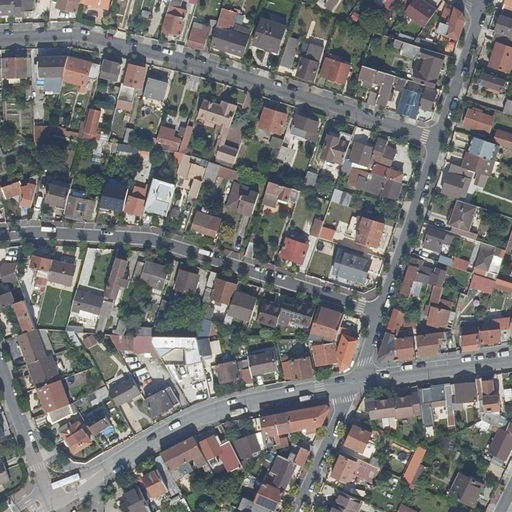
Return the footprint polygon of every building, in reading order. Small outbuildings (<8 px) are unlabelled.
[(15,16),(22,16),(21,12),(21,0),(0,0),(0,14),(15,14),(15,16)] [(31,0),(21,0),(21,12),(32,11),(31,0)] [(58,0),(57,7),(76,12),(79,0),(58,0)] [(82,0),(82,2),(109,9),(111,0),(82,0)] [(183,37),(187,20),(189,11),(182,9),(183,3),(171,0),(170,0),(163,32),(183,37)] [(329,0),(326,6),(336,13),(341,6),(337,3),(339,0),(329,0)] [(413,0),(395,0),(396,0),(395,0),(401,0),(404,2),(401,6),(407,10),(413,0)] [(422,0),(413,0),(407,10),(404,13),(425,28),(437,11),(422,0)] [(511,0),(506,0),(503,11),(504,11),(511,13),(511,0)] [(240,54),(244,55),(250,39),(245,37),(236,34),(237,34),(228,31),(231,24),(234,25),(238,13),(235,12),(223,8),(218,22),(214,36),(211,45),(240,54)] [(459,41),(465,22),(462,15),(456,10),(455,13),(451,12),(452,10),(446,8),(437,33),(439,34),(459,41)] [(357,22),(361,16),(353,10),(349,17),(357,22)] [(497,32),(494,41),(498,42),(511,47),(511,13),(504,11),(502,17),(501,17),(496,31),(497,32)] [(254,45),(263,48),(264,45),(279,49),(287,26),(263,18),(254,45)] [(209,35),(214,36),(218,22),(211,20),(209,27),(204,26),(202,30),(193,28),(188,46),(203,49),(206,39),(208,40),(209,35)] [(395,33),(394,39),(395,39),(413,45),(416,40),(395,33)] [(291,38),(281,65),(291,69),(300,41),(291,38)] [(438,45),(417,38),(416,40),(413,45),(436,52),(438,45)] [(418,72),(415,82),(428,86),(435,88),(446,55),(436,52),(413,45),(395,39),(393,47),(402,49),(400,55),(416,60),(417,58),(422,57),(426,59),(421,73),(418,72)] [(510,73),(511,65),(511,47),(498,42),(490,66),(510,73)] [(37,62),(37,76),(44,76),(63,76),(68,56),(40,57),(40,61),(37,62)] [(89,75),(98,78),(101,64),(68,56),(63,76),(63,80),(82,84),(80,91),(85,92),(89,75)] [(304,58),(298,76),(314,81),(321,59),(313,56),(312,61),(304,58)] [(2,58),(1,58),(2,75),(7,75),(7,77),(27,77),(26,57),(6,58),(2,58)] [(328,59),(322,76),(346,84),(351,67),(328,59)] [(122,64),(105,60),(100,77),(118,81),(122,64)] [(148,69),(146,68),(130,65),(129,68),(127,67),(122,83),(121,88),(120,93),(119,96),(128,98),(129,96),(130,96),(131,91),(135,92),(136,86),(143,88),(147,75),(146,75),(148,69)] [(373,92),(369,104),(376,106),(377,103),(385,105),(387,99),(392,101),(394,94),(389,92),(391,87),(390,87),(391,82),(398,84),(396,90),(404,92),(408,80),(364,66),(360,78),(365,80),(363,86),(371,88),(373,82),(382,85),(379,94),(373,92)] [(483,74),(480,84),(502,92),(505,81),(483,74)] [(168,85),(149,80),(144,96),(164,101),(168,85)] [(408,80),(404,92),(397,113),(417,120),(421,107),(427,89),(428,86),(415,82),(408,80)] [(434,91),(427,89),(421,107),(431,111),(437,92),(434,91)] [(198,117),(218,124),(222,125),(229,103),(226,102),(224,106),(222,105),(204,100),(198,117)] [(222,125),(230,128),(237,106),(229,103),(222,125)] [(435,112),(431,111),(421,107),(417,120),(426,122),(432,119),(435,112)] [(86,131),(85,131),(83,138),(99,140),(100,134),(95,133),(101,111),(91,109),(86,131)] [(267,109),(260,127),(281,134),(288,115),(267,109)] [(470,111),(465,126),(489,134),(495,119),(492,118),(487,117),(482,115),(483,112),(474,109),(473,112),(470,111)] [(320,123),(297,116),(291,134),(306,139),(309,131),(316,133),(320,123)] [(180,135),(184,136),(188,125),(189,119),(185,118),(180,135)] [(79,134),(78,138),(83,139),(83,138),(85,131),(87,123),(82,122),(79,134)] [(193,127),(188,125),(184,136),(179,153),(184,154),(191,156),(193,152),(186,150),(193,127)] [(216,149),(219,150),(221,145),(224,146),(230,128),(222,125),(218,135),(220,135),(221,136),(220,140),(219,140),(216,149)] [(67,130),(52,126),(50,131),(78,138),(79,134),(66,131),(67,130)] [(176,130),(161,126),(158,139),(156,145),(155,149),(161,150),(163,145),(177,149),(180,139),(174,137),(176,130)] [(131,145),(135,129),(127,127),(122,144),(131,145)] [(309,131),(306,139),(317,143),(320,134),(316,133),(309,131)] [(511,136),(498,131),(493,144),(511,150),(511,136)] [(322,158),(343,164),(348,150),(351,142),(340,139),(342,135),(331,132),(322,158)] [(340,139),(351,142),(353,135),(343,132),(342,135),(340,139)] [(34,135),(35,145),(39,147),(45,152),(47,143),(34,135)] [(269,147),(273,148),(280,151),(282,147),(284,140),(273,137),(269,147)] [(374,165),(379,167),(389,170),(386,178),(401,183),(403,174),(391,170),(397,150),(387,147),(388,142),(379,139),(375,149),(370,164),(374,165)] [(102,148),(117,151),(117,150),(119,143),(107,141),(104,141),(102,148)] [(117,150),(138,154),(139,152),(140,147),(131,145),(122,144),(119,143),(117,150)] [(370,164),(375,149),(357,143),(354,152),(350,161),(369,167),(370,164)] [(219,150),(216,158),(234,164),(239,151),(224,146),(221,145),(219,150)] [(42,167),(45,152),(39,147),(34,165),(42,167)] [(288,149),(282,147),(280,151),(278,158),(278,159),(284,161),(288,149)] [(271,156),(278,158),(280,151),(273,148),(271,156)] [(152,156),(160,158),(163,150),(161,150),(155,149),(154,149),(152,154),(152,156)] [(367,172),(369,167),(350,161),(354,152),(348,150),(343,164),(367,172)] [(469,153),(463,168),(469,170),(472,171),(477,173),(487,176),(489,177),(494,161),(469,153)] [(190,196),(197,199),(202,183),(209,162),(191,156),(184,154),(182,160),(178,174),(197,180),(196,184),(194,186),(190,196)] [(216,158),(214,164),(221,166),(232,170),(234,164),(216,158)] [(494,161),(489,177),(494,179),(499,163),(494,161)] [(214,187),(217,176),(221,166),(214,164),(209,162),(202,183),(214,187)] [(283,164),(276,162),(273,173),(279,175),(283,164)] [(369,179),(371,173),(367,172),(343,164),(341,172),(350,175),(348,184),(396,199),(401,184),(386,179),(385,184),(369,179)] [(465,191),(469,179),(466,178),(469,170),(463,168),(452,164),(442,192),(459,198),(462,190),(465,191)] [(221,166),(217,176),(236,182),(237,181),(240,172),(232,170),(221,166)] [(379,167),(376,175),(386,178),(389,170),(379,167)] [(325,169),(323,176),(335,180),(337,173),(325,169)] [(311,193),(317,174),(309,171),(302,190),(311,193)] [(33,176),(31,185),(37,186),(40,173),(33,176)] [(484,184),(487,176),(477,173),(475,181),(484,184)] [(24,191),(20,180),(1,187),(0,187),(0,195),(0,196),(5,194),(7,198),(24,191)] [(53,180),(52,184),(70,189),(71,185),(53,180)] [(123,210),(127,195),(125,194),(125,193),(121,192),(121,194),(109,191),(112,181),(108,180),(105,190),(106,190),(103,206),(123,210)] [(253,186),(237,181),(236,182),(229,203),(245,209),(244,211),(252,214),(260,191),(253,189),(253,186)] [(279,198),(296,204),(300,191),(270,181),(263,203),(276,207),(279,198)] [(146,208),(167,214),(175,188),(153,182),(152,186),(146,208)] [(56,207),(65,209),(70,189),(52,184),(47,201),(57,203),(56,207)] [(126,211),(143,216),(146,208),(152,186),(147,185),(146,190),(135,187),(132,197),(130,197),(126,211)] [(352,195),(335,189),(331,201),(348,207),(352,195)] [(23,207),(32,209),(35,194),(29,193),(26,192),(23,207)] [(71,196),(66,214),(90,220),(94,202),(71,196)] [(468,232),(477,207),(458,201),(455,209),(457,210),(451,226),(468,232)] [(99,211),(95,224),(102,224),(106,213),(99,211)] [(192,229),(195,230),(205,233),(215,236),(221,219),(198,212),(192,229)] [(363,215),(358,230),(363,232),(361,239),(382,246),(389,224),(363,215)] [(310,235),(318,238),(322,227),(324,222),(316,219),(310,235)] [(336,232),(322,227),(318,238),(332,242),(336,232)] [(430,230),(424,247),(429,249),(439,253),(442,244),(445,235),(430,230)] [(258,235),(253,233),(245,256),(252,258),(257,244),(255,244),(258,235)] [(451,247),(454,237),(445,235),(442,244),(451,247)] [(287,238),(281,257),(302,264),(308,245),(287,238)] [(496,257),(500,258),(504,259),(506,253),(506,252),(499,249),(496,257)] [(334,273),(352,278),(353,276),(365,280),(371,261),(341,251),(334,273)] [(482,251),(474,275),(496,282),(497,279),(501,268),(497,266),(491,264),(494,255),(482,251)] [(37,288),(45,290),(48,280),(53,260),(34,255),(31,266),(39,268),(37,276),(41,277),(37,288)] [(441,256),(438,263),(466,272),(468,266),(441,256)] [(421,270),(423,262),(413,258),(406,278),(416,282),(423,283),(430,285),(433,286),(436,286),(441,288),(446,273),(437,270),(435,275),(432,274),(431,277),(424,275),(420,274),(418,273),(419,269),(421,270)] [(112,279),(110,279),(105,296),(116,299),(120,286),(123,287),(125,280),(122,279),(127,262),(118,259),(112,279)] [(71,285),(74,271),(71,270),(73,265),(53,260),(48,280),(71,285)] [(132,282),(139,285),(140,282),(146,263),(138,261),(132,282)] [(170,269),(146,262),(146,263),(140,282),(152,286),(150,293),(161,296),(170,269)] [(0,274),(1,277),(3,276),(15,272),(17,266),(6,265),(0,270),(0,269),(0,274)] [(182,271),(176,288),(193,294),(198,276),(182,271)] [(3,284),(18,279),(16,272),(15,272),(3,276),(1,277),(3,284)] [(207,287),(214,289),(217,279),(218,274),(212,272),(207,287)] [(474,275),(470,288),(489,296),(496,282),(474,275)] [(414,285),(421,287),(423,283),(416,282),(406,278),(400,296),(409,299),(414,285)] [(237,285),(217,279),(214,289),(210,299),(231,305),(235,293),(237,285)] [(495,285),(511,290),(511,283),(497,279),(496,282),(495,285)] [(451,312),(453,303),(440,300),(443,288),(441,288),(436,286),(432,301),(434,302),(433,307),(430,306),(427,305),(425,315),(430,317),(428,323),(439,326),(446,328),(446,327),(450,312),(451,312)] [(0,308),(4,307),(15,304),(11,293),(4,295),(2,289),(0,289),(0,308)] [(84,293),(77,291),(70,314),(90,319),(92,313),(100,315),(104,302),(83,295),(84,293)] [(231,305),(227,315),(248,322),(256,301),(235,293),(231,305)] [(174,297),(171,305),(186,310),(189,301),(174,297)] [(15,304),(25,332),(35,329),(25,300),(21,301),(15,304)] [(135,328),(135,336),(154,337),(159,337),(170,302),(163,300),(159,313),(155,327),(153,329),(135,328)] [(112,304),(104,302),(100,315),(95,334),(101,334),(106,318),(108,318),(112,304)] [(291,320),(310,326),(315,309),(295,302),(294,307),(284,304),(283,307),(265,302),(259,322),(277,327),(278,324),(289,327),(291,320)] [(340,327),(344,314),(336,312),(336,313),(323,309),(323,307),(320,306),(312,330),(337,338),(340,327)] [(214,311),(207,309),(204,318),(212,321),(214,311)] [(380,363),(397,360),(395,340),(395,336),(397,334),(398,331),(403,318),(404,313),(404,312),(395,309),(378,360),(380,363)] [(450,312),(446,327),(452,328),(456,314),(451,312),(450,312)] [(340,327),(348,330),(352,317),(344,314),(340,327)] [(352,317),(348,330),(352,331),(350,335),(354,336),(353,338),(358,340),(361,333),(363,326),(360,319),(352,317)] [(209,333),(212,321),(204,319),(198,337),(198,338),(202,357),(213,355),(210,343),(209,333)] [(121,322),(117,336),(124,336),(128,324),(121,322)] [(348,330),(340,327),(337,338),(336,342),(339,361),(341,372),(344,372),(349,367),(358,340),(353,338),(354,336),(350,335),(352,331),(348,330)] [(463,351),(481,349),(479,333),(481,329),(465,328),(465,330),(465,331),(477,331),(476,335),(464,337),(463,337),(464,342),(462,342),(463,351)] [(18,335),(28,364),(29,363),(45,357),(35,329),(25,332),(18,335)] [(482,344),(511,340),(510,329),(481,333),(482,344)] [(337,338),(312,330),(309,339),(324,340),(324,344),(336,342),(337,338)] [(395,340),(397,360),(416,358),(413,337),(410,338),(409,330),(398,331),(397,334),(395,336),(395,340)] [(441,354),(441,350),(440,345),(445,344),(443,333),(417,337),(419,357),(441,354)] [(81,340),(86,350),(98,343),(93,334),(81,340)] [(152,359),(162,359),(153,345),(154,337),(135,336),(124,336),(117,336),(110,335),(118,350),(134,350),(134,353),(152,353),(152,359)] [(193,382),(207,380),(203,361),(202,357),(198,338),(198,337),(159,337),(154,337),(153,345),(162,359),(165,365),(189,365),(193,382)] [(220,341),(210,343),(213,355),(222,353),(220,341)] [(317,365),(339,361),(336,342),(324,344),(314,346),(317,365)] [(274,353),(249,357),(251,368),(252,374),(277,370),(274,353)] [(29,363),(38,388),(60,380),(51,355),(45,357),(29,363)] [(297,361),(282,363),(285,381),(312,376),(309,358),(297,361)] [(245,385),(254,383),(252,374),(251,368),(238,371),(236,361),(217,365),(221,383),(240,379),(239,378),(244,377),(245,385)] [(89,369),(98,390),(106,386),(104,384),(94,367),(89,369)] [(118,377),(104,384),(106,386),(109,391),(110,391),(122,385),(118,377)] [(122,385),(110,391),(118,406),(143,394),(134,378),(122,385)] [(481,378),(476,379),(482,420),(500,429),(511,434),(511,418),(510,422),(500,418),(497,395),(494,395),(492,380),(482,381),(481,378)] [(38,388),(47,412),(48,412),(69,404),(60,380),(38,388)] [(475,383),(455,384),(450,385),(451,397),(453,409),(461,408),(461,402),(475,401),(475,383)] [(450,385),(418,389),(418,392),(420,410),(423,427),(434,426),(431,404),(432,403),(432,402),(445,401),(445,402),(446,402),(447,413),(447,414),(448,424),(454,423),(453,409),(451,397),(450,385)] [(99,397),(109,391),(106,386),(98,390),(96,391),(99,397)] [(172,387),(146,400),(154,416),(155,416),(180,403),(172,387)] [(511,395),(511,388),(503,390),(505,401),(511,399),(511,395)] [(414,411),(420,410),(418,392),(411,393),(411,396),(403,397),(374,401),(376,419),(397,416),(397,419),(414,416),(414,411)] [(79,411),(74,402),(69,404),(73,413),(79,411)] [(73,413),(69,404),(48,412),(53,424),(73,413)] [(326,406),(260,418),(263,433),(264,437),(279,434),(292,431),(306,429),(305,434),(316,432),(315,433),(317,435),(329,409),(326,406)] [(102,409),(85,420),(94,434),(111,423),(102,409)] [(354,426),(357,419),(352,417),(349,424),(354,426)] [(253,419),(256,435),(263,433),(260,418),(253,419)] [(362,453),(374,427),(357,419),(354,426),(346,445),(362,453)] [(60,430),(62,433),(73,427),(71,423),(60,430)] [(78,423),(73,427),(62,433),(62,434),(66,439),(71,447),(74,453),(91,443),(78,423)] [(505,459),(511,444),(511,434),(500,429),(489,451),(505,459)] [(256,435),(231,443),(242,466),(245,471),(250,466),(246,454),(266,448),(264,437),(263,433),(256,435)] [(201,464),(205,464),(197,450),(188,436),(156,452),(165,470),(174,481),(190,472),(185,462),(189,459),(193,467),(201,464)] [(215,457),(222,453),(223,453),(215,437),(214,436),(200,443),(212,467),(219,464),(215,457)] [(218,436),(215,437),(223,453),(222,453),(232,472),(242,466),(231,443),(230,441),(222,445),(218,436)] [(289,446),(287,437),(280,438),(281,445),(281,447),(289,446)] [(293,455),(291,461),(296,464),(303,466),(313,445),(303,441),(297,444),(297,445),(296,445),(301,447),(297,456),(293,455)] [(419,447),(404,480),(411,483),(426,450),(419,447)] [(350,472),(353,473),(359,459),(343,453),(342,457),(341,456),(332,476),(346,482),(350,472)] [(283,464),(272,487),(283,492),(296,464),(291,461),(279,456),(277,461),(283,464)] [(492,456),(489,461),(500,466),(503,461),(492,456)] [(372,457),(369,464),(379,469),(381,469),(384,462),(372,457)] [(359,459),(353,473),(373,483),(379,469),(369,464),(359,459)] [(1,464),(0,464),(0,485),(9,482),(2,464),(1,464)] [(166,486),(175,481),(174,481),(165,470),(160,474),(158,470),(144,477),(154,497),(168,490),(166,486)] [(460,474),(450,495),(471,506),(477,494),(478,494),(483,485),(460,474)] [(257,498),(255,502),(270,509),(275,511),(283,492),(272,487),(264,483),(259,493),(255,491),(253,496),(257,498)] [(122,511),(142,511),(145,511),(149,509),(138,486),(124,494),(128,501),(128,503),(121,507),(120,507),(122,511)] [(355,511),(361,500),(343,492),(337,505),(335,504),(332,511),(330,511),(328,511),(355,511)] [(246,511),(268,511),(270,509),(255,502),(245,498),(239,509),(246,511)]
